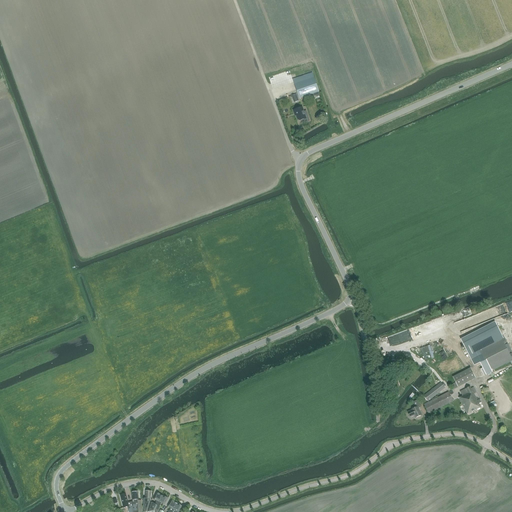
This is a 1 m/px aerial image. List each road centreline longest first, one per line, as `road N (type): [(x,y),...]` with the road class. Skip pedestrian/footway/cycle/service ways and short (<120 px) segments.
road 1 (tertiary): [(64,511),(60,472),(151,401),(228,356),(355,300)]
road 2 (unclassified): [(511,461),(467,436),(426,436),(389,448),(357,471),(231,511)]
road 3 (tertiary): [(300,158),(511,63)]
road 4 (unclassified): [(300,158),(234,0)]
road 5 (unclassified): [(221,511),(147,482),(104,490),(67,511)]
road 6 (tertiary): [(355,300),(304,193),(300,158)]
road 7 (unknown): [(364,341),(398,347),(440,335),(457,344),(480,377)]
road 8 (unclassified): [(378,421),(355,300)]
